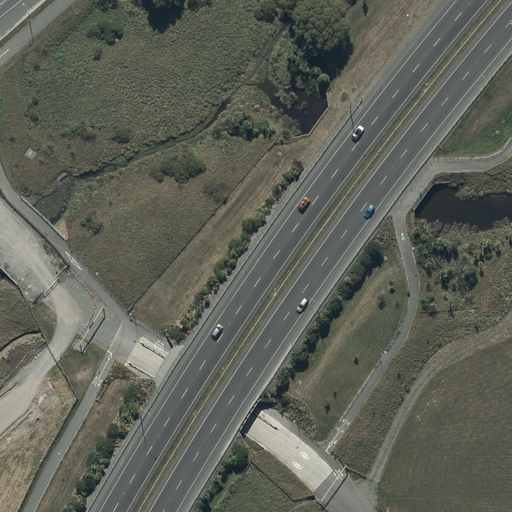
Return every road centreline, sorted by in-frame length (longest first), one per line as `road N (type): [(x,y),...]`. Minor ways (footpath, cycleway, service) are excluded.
road 1 (motorway): [(112,511),(278,251),(472,0)]
road 2 (motorway): [(511,19),(307,285),(163,511)]
